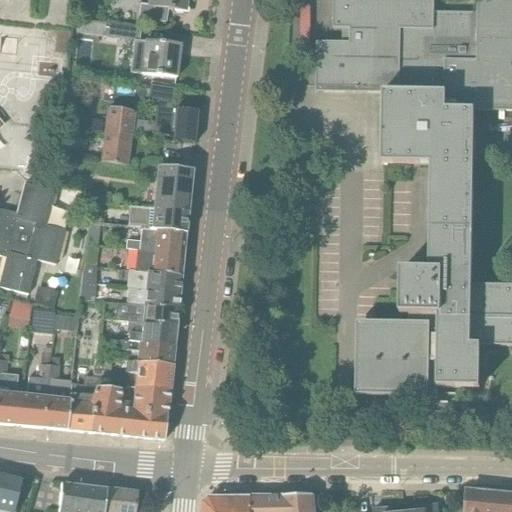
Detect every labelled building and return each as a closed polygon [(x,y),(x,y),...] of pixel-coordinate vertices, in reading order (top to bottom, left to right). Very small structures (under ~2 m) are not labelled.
[(165,24),(166,11),(185,13),(187,0),(148,0),(147,8),(138,7),(137,20),(165,24)] [(511,289),(490,289),(472,289),(474,166),(475,112),(511,112),(511,0),(477,0),(478,15),(434,14),(433,0),(334,0),(334,30),(343,30),(343,45),(318,44),(317,94),(384,95),(382,165),(432,166),(430,272),(401,272),(400,316),(410,316),(410,326),(358,325),(356,397),(428,398),(428,389),(479,390),(480,348),(511,348),(511,289)] [(103,38),(138,44),(141,29),(105,23),(103,38)] [(143,44),(140,75),(158,78),(159,77),(176,79),(179,48),(159,45),(159,46),(143,44)] [(104,137),(131,140),(135,114),(107,110),(104,137)] [(171,143),(194,145),(198,113),(175,111),(174,116),(157,115),(154,133),(172,135),(171,143)] [(100,164),(128,168),(131,140),(104,137),(100,164)] [(143,188),(190,193),(193,172),(157,169),(157,170),(145,169),(143,188)] [(0,280),(0,289),(28,297),(36,263),(56,268),(64,233),(45,228),(53,194),(24,187),(17,216),(0,211),(0,258),(6,260),(0,280)] [(152,211),(188,215),(190,193),(143,188),(141,210),(152,211)] [(102,206),(109,206),(110,195),(94,193),(93,205),(102,206)] [(92,224),(100,225),(102,206),(93,205),(90,226),(91,226),(92,224)] [(139,231),(141,231),(186,235),(188,215),(152,211),(151,218),(140,217),(139,231)] [(88,247),(99,248),(101,225),(100,225),(92,224),(91,226),(88,247)] [(126,251),(137,252),(184,257),(186,235),(141,231),(139,244),(127,243),(126,251)] [(85,268),(96,269),(99,248),(88,247),(85,268)] [(134,273),(181,278),(184,257),(137,252),(134,273)] [(82,285),(94,287),(96,269),(85,268),(82,285)] [(126,290),(127,290),(180,295),(181,278),(134,273),(128,273),(126,290)] [(80,302),(91,304),(94,287),(82,285),(80,302)] [(126,307),(178,312),(180,295),(127,290),(126,307)] [(14,303),(8,325),(27,330),(33,308),(14,303)] [(126,344),(174,348),(178,312),(126,307),(116,306),(114,323),(128,324),(126,344)] [(59,327),(75,327),(76,315),(60,314),(59,327)] [(136,364),(172,367),(174,348),(126,344),(115,343),(114,350),(127,352),(127,353),(138,353),(136,364)] [(66,434),(95,436),(99,390),(102,380),(103,371),(101,371),(102,361),(95,360),(93,379),(84,379),(83,388),(71,386),(69,402),(66,434)] [(134,389),(170,393),(172,367),(136,364),(125,363),(124,373),(134,375),(134,389)] [(37,381),(48,382),(49,368),(39,367),(37,381)] [(48,382),(58,382),(59,369),(49,368),(48,382)] [(125,374),(103,371),(102,380),(126,383),(127,374),(125,374)] [(0,427),(19,429),(22,397),(15,396),(16,379),(6,378),(0,377),(0,427)] [(19,429),(43,431),(46,400),(47,382),(28,380),(26,398),(22,397),(19,429)] [(43,431),(66,434),(69,402),(70,385),(47,382),(46,400),(43,431)] [(165,443),(170,393),(134,389),(132,405),(120,403),(121,392),(99,390),(95,436),(165,443)] [(15,511),(23,481),(0,475),(0,511),(15,511)] [(104,511),(107,492),(61,486),(57,511),(104,511)] [(511,511),(511,496),(467,491),(465,511),(511,511)] [(107,492),(104,511),(133,511),(136,496),(107,492)] [(281,498),(251,499),(251,511),(315,511),(314,497),(281,498)] [(232,511),(232,499),(209,499),(203,504),(202,511),(232,511)] [(251,511),(251,499),(232,499),(232,511),(251,511)]
